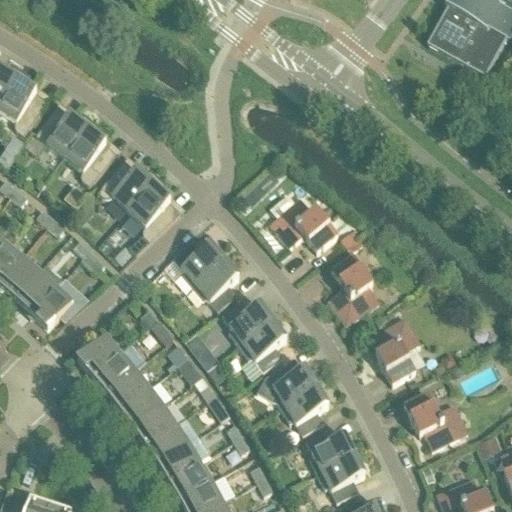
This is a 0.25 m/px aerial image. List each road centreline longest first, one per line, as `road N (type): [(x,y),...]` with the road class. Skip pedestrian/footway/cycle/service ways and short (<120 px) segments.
road 1 (residential): [(415,511),(331,352),(211,202)]
road 2 (residential): [(211,202),(109,111),(0,36)]
road 3 (residential): [(24,385),(211,202)]
road 4 (tertiary): [(511,234),(324,91)]
road 5 (residential): [(122,511),(24,385)]
road 6 (tertiary): [(324,91),(204,0)]
